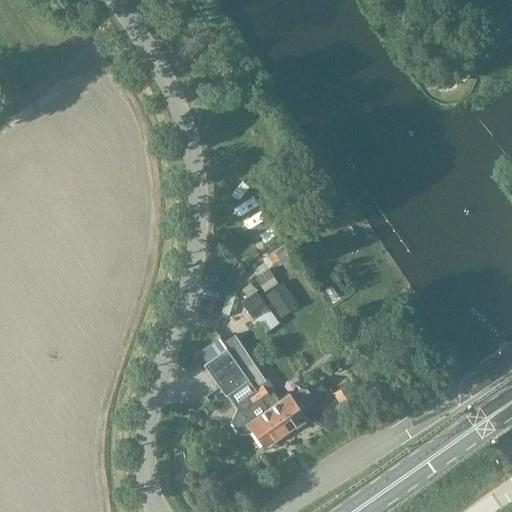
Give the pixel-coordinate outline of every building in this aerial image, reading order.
[(246,210),(226,221),(232,231),(252,220),(246,210)] [(273,251),(267,255),(273,263),(279,259),(273,251)] [(269,270),(256,279),(266,294),(279,285),(269,270)] [(279,285),(266,294),(275,307),(292,296),(283,282),(279,285)] [(250,283),(242,288),(247,296),(256,290),(250,283)] [(247,296),(240,301),(251,318),(267,307),(256,290),(247,296)] [(255,390),(283,432),(304,418),(303,417),(315,408),(316,402),(305,388),(300,387),(288,395),(287,394),(279,400),(273,393),(276,391),(266,377),(264,379),(234,334),(221,342),(247,379),(255,390)] [(219,339),(199,353),(205,362),(203,364),(225,395),(226,394),(247,379),(221,342),(219,339)] [(247,379),(226,394),(236,409),(231,421),(238,432),(249,431),(252,435),(261,448),(283,432),(255,390),(247,379)] [(332,393),(342,409),(356,400),(346,384),(332,393)] [(212,497),(214,507),(228,503),(226,494),(212,497)]
